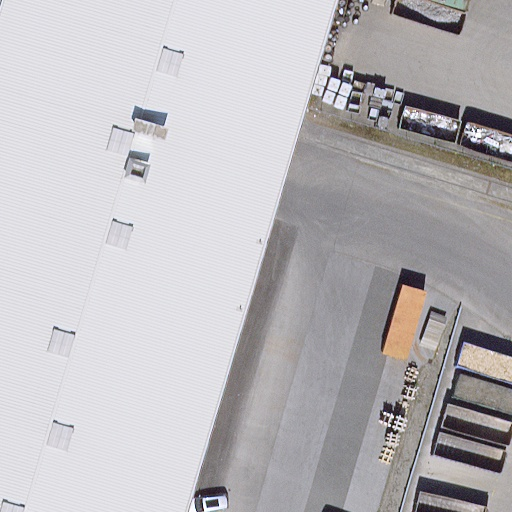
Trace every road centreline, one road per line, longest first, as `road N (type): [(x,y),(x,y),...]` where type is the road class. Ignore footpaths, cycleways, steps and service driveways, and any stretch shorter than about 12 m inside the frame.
road 1 (unknown): [(0,113),(430,253)]
road 2 (unknown): [(430,253),(411,274),(395,314),(338,511)]
